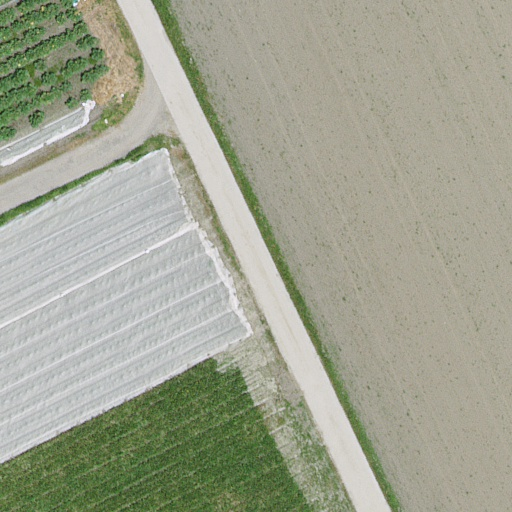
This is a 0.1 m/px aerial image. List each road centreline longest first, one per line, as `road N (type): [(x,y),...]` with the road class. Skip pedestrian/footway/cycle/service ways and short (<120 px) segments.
road 1 (track): [(133,0),(372,511)]
road 2 (track): [(178,100),(0,191)]
